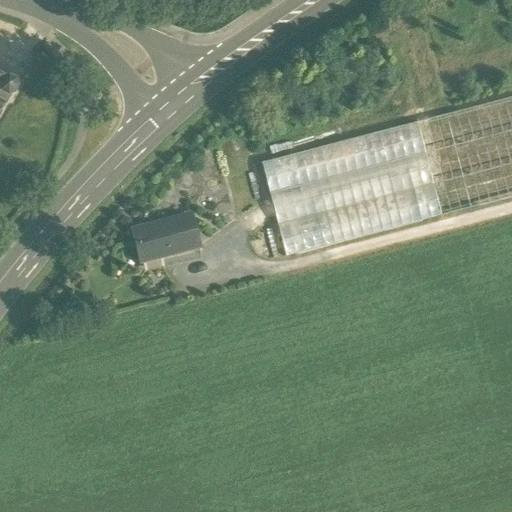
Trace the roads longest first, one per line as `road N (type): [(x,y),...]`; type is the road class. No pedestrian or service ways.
road 1 (tertiary): [(0,294),(160,117)]
road 2 (residential): [(205,83),(167,47),(64,8),(30,5)]
road 3 (residential): [(30,5),(90,43),(160,117)]
road 4 (tertiary): [(205,83),(324,0)]
